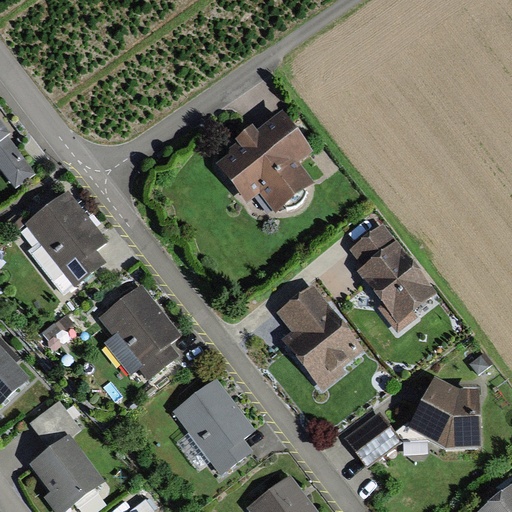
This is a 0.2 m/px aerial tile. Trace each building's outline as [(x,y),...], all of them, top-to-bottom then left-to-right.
[(239,148),(215,165),(247,208),(260,198),(274,216),(315,186),(301,168),(316,156),(283,111),(258,130),(255,126),(234,142),(239,148)] [(0,119),(0,145),(9,139),(12,136),(0,119)] [(37,174),(9,139),(0,145),(0,169),(17,190),(37,174)] [(26,225),(76,289),(106,266),(96,252),(107,244),(68,193),(26,225)] [(438,297),(384,226),(351,251),(363,267),(358,271),(386,306),(379,311),(398,336),(417,322),(413,316),(438,297)] [(139,370),(148,383),(179,359),(170,347),(181,338),(141,286),(99,318),(115,338),(107,344),(131,376),(139,370)] [(363,354),(314,286),(276,313),(293,337),(285,343),(320,392),(343,376),(339,370),(363,354)] [(0,408),(30,381),(0,347),(0,334),(2,332),(0,330),(0,408)] [(175,413),(222,478),(252,456),(242,441),(254,432),(217,382),(175,413)] [(409,431),(446,451),(481,450),(479,391),(453,392),(435,382),(409,431)] [(69,437),(71,439),(81,432),(60,403),(31,425),(50,451),(69,437)] [(380,413),(344,440),(367,471),(403,444),(380,413)] [(54,511),(68,511),(105,486),(71,439),(69,437),(50,451),(30,466),(51,495),(45,499),(54,511)] [(249,511),(313,511),(288,480),(249,511)] [(511,511),(511,486),(480,511),(511,511)]
